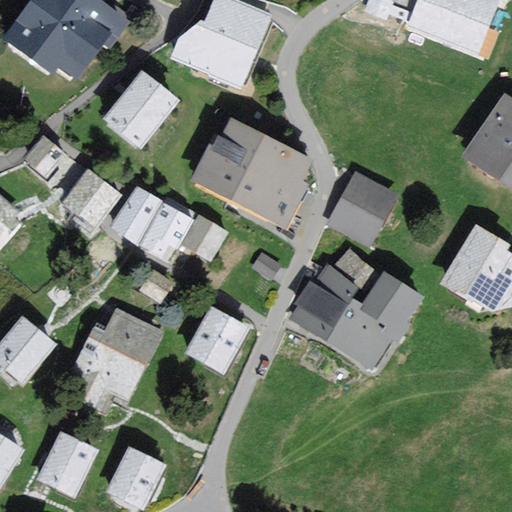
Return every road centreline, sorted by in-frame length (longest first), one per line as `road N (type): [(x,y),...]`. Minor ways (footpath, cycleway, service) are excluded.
road 1 (residential): [(216,494),(217,457),(324,203),(326,180),(284,68),(305,31),(343,0)]
road 2 (residential): [(198,0),(180,23),(0,164)]
